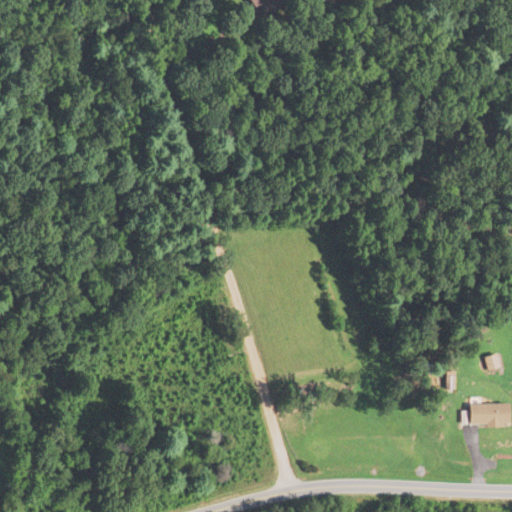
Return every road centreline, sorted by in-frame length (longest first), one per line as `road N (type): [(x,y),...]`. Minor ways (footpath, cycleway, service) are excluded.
road 1 (residential): [(289,490),(244,312),(142,0)]
road 2 (residential): [(511,488),(289,490),(207,511)]
